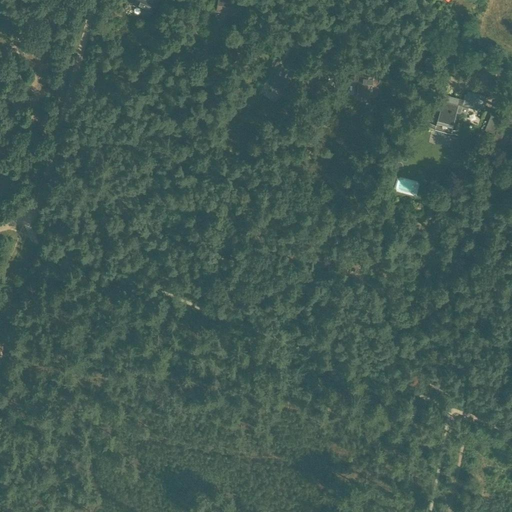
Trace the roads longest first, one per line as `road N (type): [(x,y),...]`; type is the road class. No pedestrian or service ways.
road 1 (track): [(32,225),(511,422)]
road 2 (track): [(93,0),(32,225)]
road 3 (track): [(511,80),(334,0)]
road 4 (track): [(32,225),(16,252),(0,347)]
